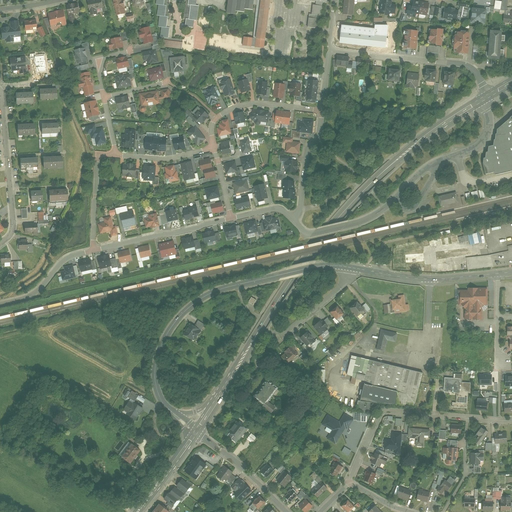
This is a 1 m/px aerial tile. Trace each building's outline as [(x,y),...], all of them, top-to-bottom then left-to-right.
[(101,0),(89,0),(88,0),(91,15),(98,14),(97,10),(104,8),(101,0)] [(122,0),(114,0),(117,15),(127,13),(125,3),(124,4),(122,0)] [(154,0),(153,12),(157,13),(155,24),(159,25),(158,36),(162,36),(161,45),(182,48),(183,37),(170,36),(172,19),(168,18),(169,11),(166,11),(167,0),(185,0),(184,14),(186,14),(185,23),(192,24),(193,17),(197,18),(198,2),(196,1),(195,0),(154,0)] [(226,0),(225,11),(235,12),(235,10),(244,11),(244,8),(253,9),(254,2),(256,2),(252,35),(242,34),(241,43),(264,46),(269,0),(226,0)] [(322,0),(313,0),(313,2),(311,2),(310,11),(307,10),(306,25),(317,26),(318,12),(321,13),(322,3),(322,0)] [(344,0),(343,14),(353,15),(354,0),(344,0)] [(392,1),(387,0),(382,0),(380,13),(389,15),(390,13),(395,13),(396,4),(391,4),(392,1)] [(422,3),(414,1),(412,7),(409,6),(407,15),(415,17),(416,13),(419,14),(422,3)] [(79,3),(67,5),(71,23),(76,22),(74,14),(81,13),(79,3)] [(429,4),(422,3),(419,14),(427,15),(429,4)] [(452,9),(445,7),(443,19),(450,20),(452,9)] [(64,9),(48,13),(51,27),(67,23),(64,9)] [(460,10),(452,9),(450,20),(458,21),(460,10)] [(486,10),(472,9),(470,23),(484,24),(486,10)] [(124,15),(126,22),(135,20),(133,13),(124,15)] [(35,17),(23,19),(24,28),(32,27),(31,25),(36,25),(35,17)] [(0,26),(0,36),(0,38),(5,37),(5,40),(12,39),(12,35),(20,34),(19,24),(17,24),(17,18),(9,19),(9,25),(0,26)] [(375,28),(342,25),(340,43),(386,48),(389,25),(375,25),(375,28)] [(148,27),(138,30),(139,33),(137,34),(139,39),(141,38),(142,44),(152,41),(151,38),(148,27)] [(444,29),(431,28),(430,44),(443,45),(444,29)] [(420,31),(406,29),(405,48),(418,49),(420,31)] [(503,31),(491,30),(489,59),(502,60),(503,31)] [(473,33),(456,31),(453,53),(470,55),(473,33)] [(111,41),(108,42),(110,49),(113,49),(114,50),(125,47),(123,41),(122,37),(121,37),(111,39),(111,41)] [(82,49),(73,52),(76,63),(80,62),(81,64),(88,63),(85,49),(82,49)] [(152,51),(143,52),(145,61),(148,60),(149,63),(159,61),(157,50),(152,51)] [(36,56),(35,56),(35,64),(36,72),(46,71),(45,55),(36,56)] [(171,56),(169,57),(171,72),(186,70),(184,55),(171,56)] [(350,55),(338,55),(337,66),(349,67),(350,55)] [(24,56),(9,57),(10,70),(18,69),(19,72),(26,72),(25,64),(24,56)] [(127,57),(117,59),(118,68),(129,66),(127,59),(127,57)] [(372,59),(358,58),(357,70),(371,71),(372,59)] [(160,67),(147,70),(149,81),(164,78),(162,71),(161,67),(160,67)] [(402,70),(390,68),(389,81),(400,83),(402,70)] [(438,70),(427,69),(426,82),(436,84),(438,70)] [(456,73),(445,71),(444,85),(455,86),(456,73)] [(90,72),(80,74),(82,81),(79,82),(80,88),(84,87),(86,96),(95,94),(90,72)] [(420,74),(408,72),(406,86),(418,88),(420,74)] [(117,76),(115,77),(117,88),(131,85),(130,79),(132,79),(132,77),(131,73),(129,74),(124,75),(123,74),(117,75),(117,76)] [(231,78),(221,81),(225,96),(236,93),(231,78)] [(250,79),(238,81),(241,93),(252,91),(250,79)] [(319,81),(309,80),(307,100),(317,101),(318,95),(319,87),(319,81)] [(269,82),(259,81),(257,95),(267,96),(269,82)] [(287,84),(276,82),(274,98),(284,99),(287,84)] [(303,83),(292,82),(290,96),(302,97),(303,83)] [(55,86),(38,87),(39,98),(56,97),(55,86)] [(214,87),(205,91),(211,104),(220,100),(214,87)] [(159,96),(159,99),(169,97),(171,92),(168,88),(160,90),(161,96),(159,96)] [(15,91),(15,103),(32,102),(32,90),(15,91)] [(158,90),(139,93),(140,105),(140,106),(139,108),(139,109),(140,111),(142,112),(144,111),(145,110),(146,109),(146,107),(145,105),(160,103),(159,99),(159,96),(158,90)] [(128,95),(115,98),(118,110),(130,107),(130,104),(128,95)] [(86,103),(84,103),(87,117),(90,117),(99,115),(100,115),(97,101),(95,101),(86,103)] [(194,116),(202,124),(210,116),(202,108),(194,116)] [(270,111),(254,109),(252,121),(268,123),(270,111)] [(282,111),(278,110),(276,123),(290,125),(292,112),(288,111),(282,111)] [(244,111),(234,114),(237,125),(247,123),(244,111)] [(511,118),(509,115),(494,127),(494,132),(493,133),(493,138),(491,139),(491,143),(491,144),(486,145),(485,151),(482,151),(480,162),(483,173),(492,170),(493,173),(511,168),(511,118)] [(314,120),(300,118),(298,132),(313,133),(314,120)] [(232,134),(229,119),(222,120),(223,123),(219,124),(220,127),(217,128),(219,137),(232,134)] [(57,121),(40,121),(41,132),(57,132),(57,121)] [(34,122),(17,123),(17,134),(35,133),(34,122)] [(97,129),(96,124),(86,126),(88,134),(91,134),(92,139),(95,138),(97,145),(107,143),(104,127),(97,129)] [(196,125),(187,132),(198,145),(206,139),(196,125)] [(122,147),(135,148),(136,140),(136,131),(136,130),(126,129),(126,135),(123,134),(122,147)] [(167,138),(146,136),(145,146),(145,150),(166,151),(167,147),(167,138)] [(184,136),(173,138),(175,150),(186,148),(184,136)] [(250,138),(240,140),(243,153),(253,151),(250,138)] [(302,142),(288,140),(286,153),(300,154),(302,142)] [(231,144),(221,146),(222,154),(233,152),(231,144)] [(61,154),(42,156),(42,167),(62,166),(61,154)] [(254,155),(241,158),(244,170),(257,167),(254,155)] [(36,156),(19,157),(20,170),(37,169),(36,156)] [(204,159),(199,161),(200,162),(202,171),(204,171),(204,170),(213,168),(211,158),(204,159)] [(299,160),(287,159),(286,171),(298,172),(299,160)] [(236,160),(224,163),(227,174),(239,171),(236,160)] [(193,161),(181,164),(185,181),(197,178),(193,161)] [(137,165),(124,164),(123,176),(136,177),(136,170),(137,165)] [(156,165),(145,165),(145,167),(144,167),(143,179),(144,179),(144,181),(155,181),(156,165)] [(175,165),(165,167),(166,173),(165,173),(167,179),(170,178),(171,182),(179,180),(178,172),(177,171),(176,171),(175,165)] [(213,168),(204,170),(204,171),(206,178),(206,179),(210,178),(217,176),(214,167),(213,168)] [(248,179),(234,183),(237,194),(251,190),(248,179)] [(283,188),(285,189),(296,190),(297,181),(284,180),(283,188)] [(265,184),(255,186),(258,201),(269,198),(268,195),(266,187),(265,184)] [(219,186),(205,189),(208,200),(221,197),(219,186)] [(67,199),(66,188),(48,188),(48,200),(67,199)] [(41,189),(30,189),(30,200),(42,200),(41,189)] [(285,189),(284,198),(295,199),(296,190),(285,189)] [(471,200),(483,198),(482,190),(477,191),(470,192),(471,200)] [(438,196),(440,206),(459,202),(456,192),(438,196)] [(249,196),(235,200),(236,203),(237,210),(252,207),(251,203),(249,196)] [(222,202),(211,204),(213,213),(224,211),(222,202)] [(117,215),(120,215),(129,212),(128,206),(116,209),(117,215)] [(189,209),(192,218),(200,216),(197,206),(189,208),(189,209)] [(177,209),(166,211),(167,215),(169,222),(179,220),(177,209)] [(192,218),(189,209),(183,211),(186,220),(192,219),(192,218)] [(37,212),(37,224),(47,223),(47,219),(43,219),(43,211),(37,212)] [(129,212),(120,215),(123,229),(138,226),(135,211),(129,212)] [(144,218),(146,227),(152,226),(152,228),(160,226),(157,213),(148,215),(149,217),(144,218)] [(169,222),(167,215),(161,216),(163,224),(169,223),(169,222)] [(117,226),(114,226),(112,216),(104,218),(105,222),(99,224),(101,234),(111,231),(112,236),(119,235),(117,226)] [(282,228),(279,217),(273,218),(273,217),(266,218),(267,220),(263,221),(263,223),(261,223),(263,232),(282,228)] [(255,218),(243,221),(246,232),(258,229),(255,218)] [(37,222),(23,223),(24,232),(32,232),(32,234),(37,234),(37,222)] [(235,223),(224,225),(226,235),(237,233),(235,223)] [(202,231),(204,241),(216,238),(214,228),(202,231)] [(469,245),(484,242),(483,235),(479,236),(479,232),(457,235),(458,243),(468,241),(469,245)] [(192,234),(181,236),(181,237),(183,246),(194,244),(192,234)] [(26,239),(17,240),(18,250),(27,249),(27,244),(26,239)] [(177,253),(174,241),(167,243),(170,255),(177,253)] [(139,250),(140,255),(151,253),(148,243),(138,245),(139,250)] [(160,244),(162,257),(170,255),(167,243),(160,244)] [(129,246),(118,249),(119,256),(120,260),(132,257),(129,246)] [(108,252),(97,255),(100,266),(111,263),(109,257),(108,252)] [(9,253),(0,254),(0,262),(10,262),(9,253)] [(405,254),(406,262),(424,261),(423,253),(405,254)] [(78,257),(80,268),(92,266),(90,259),(90,255),(78,257)] [(465,307),(465,319),(481,319),(481,307),(484,304),(487,304),(487,287),(467,287),(467,289),(458,289),(458,300),(458,305),(463,305),(465,307)] [(390,303),(387,304),(388,313),(405,311),(405,309),(408,309),(408,304),(405,305),(403,294),(398,295),(398,297),(390,298),(390,303)] [(357,300),(350,306),(357,316),(364,310),(361,306),(357,300)] [(365,302),(361,306),(364,310),(366,312),(370,308),(365,302)] [(344,313),(337,305),(329,311),(336,319),(344,313)] [(327,317),(324,320),(329,326),(332,323),(327,317)] [(204,324),(198,320),(195,325),(201,329),(204,324)] [(319,320),(312,326),(320,335),(328,329),(327,327),(329,326),(324,320),(321,322),(319,320)] [(190,323),(182,334),(193,341),(200,330),(190,323)] [(381,329),(377,348),(385,350),(387,340),(395,342),(397,333),(381,329)] [(306,331),(299,337),(304,344),(308,348),(308,349),(312,346),(310,344),(314,341),(306,331)] [(286,351),(280,356),(286,364),(298,354),(295,350),(291,345),(285,350),(286,351)] [(422,372),(351,355),(346,375),(352,377),(350,382),(355,383),(356,378),(364,380),(360,399),(358,400),(357,410),(372,412),(372,402),(415,405),(422,372)] [(454,377),(444,377),(443,391),(456,392),(456,402),(452,402),(452,407),(467,408),(467,392),(470,392),(470,382),(462,382),(462,373),(455,373),(454,377)] [(476,373),(477,385),(491,385),(491,373),(476,373)] [(266,379),(253,396),(264,404),(262,406),(271,412),(275,407),(267,401),(278,387),(266,379)] [(128,397),(135,401),(139,395),(132,391),(128,397)] [(125,414),(135,420),(143,407),(134,402),(133,403),(128,400),(123,409),(127,412),(125,414)] [(477,400),(476,409),(486,410),(487,401),(477,400)] [(332,431),(328,438),(336,443),(345,426),(347,427),(352,418),(345,414),(339,423),(332,418),(327,428),(332,431)] [(230,432),(227,436),(236,442),(246,428),(236,420),(228,431),(230,432)] [(451,424),(450,432),(461,433),(461,425),(451,424)] [(472,439),(479,444),(488,431),(481,426),(472,439)] [(408,427),(408,437),(416,437),(415,445),(423,446),(424,435),(429,435),(430,429),(408,427)] [(385,439),(384,448),(394,449),(394,453),(400,454),(401,440),(401,434),(401,433),(392,432),(392,440),(385,439)] [(506,432),(495,433),(495,443),(507,442),(506,432)] [(251,433),(246,438),(251,443),(256,437),(251,433)] [(118,453),(130,462),(140,449),(128,440),(118,453)] [(450,447),(457,448),(458,440),(450,440),(450,447)] [(443,447),(442,458),(446,459),(445,463),(451,464),(451,460),(456,460),(457,448),(450,447),(443,447)] [(470,451),(470,464),(474,464),(474,466),(479,466),(479,460),(483,460),(483,452),(479,452),(470,451)] [(372,458),(371,463),(379,466),(381,462),(384,463),(386,459),(382,457),(383,456),(375,452),(374,455),(372,454),(371,458),(372,458)] [(195,456),(184,471),(195,479),(206,464),(195,456)] [(334,461),(328,470),(335,475),(338,472),(339,473),(343,468),(334,461)] [(260,471),(266,477),(274,469),(267,463),(260,471)] [(276,469),(282,474),(285,470),(285,471),(287,469),(281,464),(276,469)] [(224,466),(216,476),(224,482),(227,479),(231,474),(232,472),(224,466)] [(282,474),(276,480),(283,486),(292,477),(285,471),(285,470),(282,474)] [(368,470),(363,480),(372,483),(376,474),(368,470)] [(310,475),(319,484),(321,482),(323,479),(315,471),(310,475)] [(440,485),(444,480),(442,478),(444,473),(440,472),(436,484),(440,485)] [(235,477),(231,474),(227,479),(231,482),(232,481),(235,477)] [(234,482),(233,483),(238,488),(233,494),(240,501),(251,490),(239,478),(234,482)] [(440,485),(436,490),(441,493),(444,489),(447,491),(452,484),(447,480),(445,479),(444,480),(440,485)] [(181,480),(176,486),(179,487),(185,492),(190,486),(185,483),(181,480)] [(319,484),(311,491),(317,497),(327,488),(321,482),(319,484)] [(400,486),(396,496),(407,500),(411,490),(408,489),(400,486)] [(173,487),(169,493),(177,499),(178,500),(182,494),(177,490),(173,487)] [(179,487),(177,490),(182,494),(178,500),(181,502),(185,496),(187,496),(188,494),(185,492),(179,487)] [(287,493),(284,496),(290,502),(297,495),(295,493),(296,492),(293,488),(291,490),(290,488),(286,492),(287,493)] [(419,488),(416,498),(427,501),(430,491),(419,488)] [(168,493),(164,498),(167,501),(172,505),(177,499),(169,493),(168,493)] [(305,499),(308,502),(311,499),(306,493),(303,497),(305,499)] [(259,494),(251,502),(253,503),(249,506),(253,510),(256,507),(258,509),(266,501),(259,494)] [(501,499),(501,510),(504,511),(504,510),(510,510),(511,496),(501,496),(501,499)] [(465,497),(464,506),(468,506),(468,507),(474,508),(474,497),(465,497)] [(305,499),(298,506),(304,511),(306,511),(312,506),(308,502),(305,499)] [(354,506),(348,499),(341,506),(347,511),(354,506)] [(483,499),(482,510),(492,510),(493,500),(483,499)] [(151,511),(168,511),(169,511),(159,503),(151,511)]
